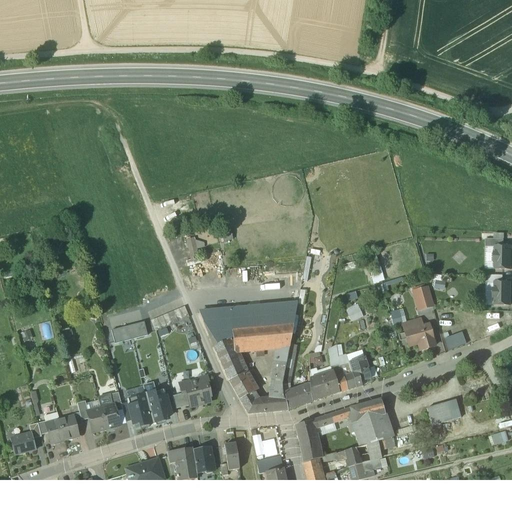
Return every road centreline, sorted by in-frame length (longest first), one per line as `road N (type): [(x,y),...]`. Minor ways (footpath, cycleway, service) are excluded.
road 1 (secondary): [(0,84),(129,76),(293,87),(413,117),(511,158)]
road 2 (residential): [(0,490),(201,425),(283,421)]
road 3 (residential): [(283,421),(485,353)]
road 4 (track): [(185,296),(122,139)]
road 5 (track): [(0,106),(105,97),(122,139)]
